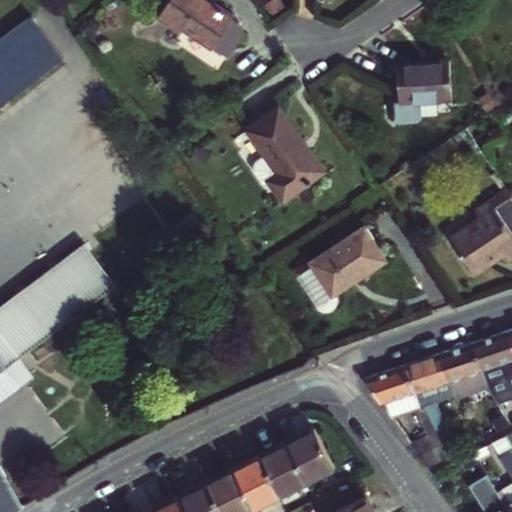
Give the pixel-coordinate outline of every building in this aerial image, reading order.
[(162,0),(153,14),(175,29),(178,25),(208,46),(209,45),(222,54),(237,32),(235,21),(228,17),(229,16),(205,0),(162,0)] [(33,33),(0,57),(0,120),(62,75),(33,33)] [(394,61),(397,110),(431,109),(430,98),(447,97),(446,59),(394,61)] [(274,106),(242,128),(272,173),(262,180),(276,200),(319,171),(274,106)] [(446,236),(467,270),(495,251),(501,259),(511,250),(511,211),(511,209),(497,219),(484,199),(468,209),(474,217),(446,236)] [(354,229),(301,265),(322,298),(324,299),(325,300),(327,301),(328,301),(330,300),(332,299),(333,297),(334,295),(333,293),(333,292),(376,263),(354,229)] [(0,370),(114,285),(83,244),(0,306),(0,370)] [(511,325),(503,329),(511,354),(511,325)] [(503,329),(470,340),(478,366),(489,382),(502,401),(511,396),(511,354),(503,329)] [(470,340),(435,352),(444,378),(440,379),(453,396),(456,400),(489,382),(478,366),(470,340)] [(402,364),(411,389),(457,453),(466,448),(433,403),(453,396),(440,379),(444,378),(435,352),(402,364)] [(379,401),(391,418),(412,410),(430,434),(411,445),(429,469),(457,453),(423,407),(418,399),(411,390),(411,389),(402,364),(366,376),(372,389),(379,401)] [(31,422),(3,441),(5,445),(23,433),(36,453),(61,436),(44,412),(30,422),(31,422)] [(496,419),(503,429),(511,424),(511,416),(509,412),(496,419)] [(312,425),(284,439),(305,478),(333,464),(312,425)] [(511,511),(511,447),(505,436),(492,443),(511,477),(511,489),(500,497),(485,473),(472,481),(489,509),(484,511),(511,511)] [(257,453),(278,492),(305,478),(284,439),(257,453)] [(257,453),(231,466),(252,506),(278,492),(257,453)] [(238,511),(252,506),(231,466),(205,480),(221,511),(238,511)] [(178,494),(187,511),(221,511),(205,480),(178,494)] [(330,511),(380,511),(369,492),(331,511),(330,511)] [(187,511),(178,494),(151,508),(153,511),(187,511)]
